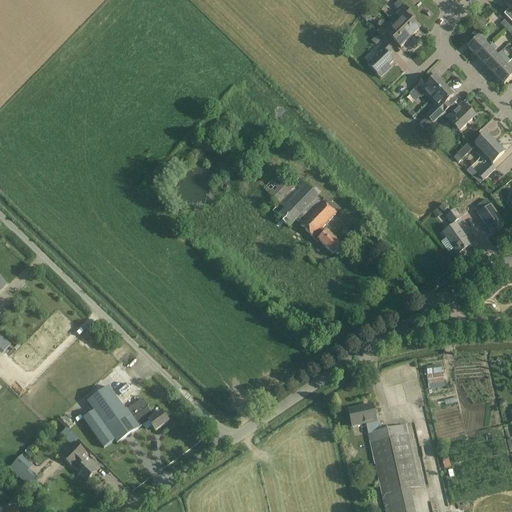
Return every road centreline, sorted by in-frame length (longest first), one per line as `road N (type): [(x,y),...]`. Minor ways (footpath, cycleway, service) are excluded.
road 1 (unclassified): [(230,440),(0,216)]
road 2 (tertiary): [(230,440),(444,301)]
road 3 (tertiary): [(128,511),(230,440)]
